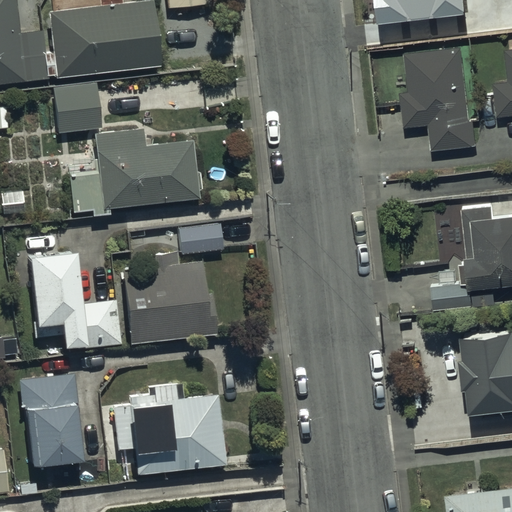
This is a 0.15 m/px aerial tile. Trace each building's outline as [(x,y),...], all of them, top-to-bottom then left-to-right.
[(14,0),(0,0),(0,78),(48,73),(42,23),(17,26),(14,0)] [(152,0),(70,0),(47,3),(55,70),(160,58),(152,0)] [(373,0),(376,26),(465,16),(463,0),(373,0)] [(462,39),(403,46),(408,84),(400,85),(404,119),(430,116),(433,144),(474,139),(462,39)] [(511,40),(505,41),(509,74),(493,76),(496,109),(511,107),(511,40)] [(96,76),(52,81),(57,128),(101,123),(96,76)] [(141,120),(92,127),(97,165),(101,201),(108,200),(198,189),(190,131),(144,137),(141,120)] [(97,165),(68,168),(72,204),(90,202),(91,209),(109,207),(108,200),(101,201),(97,165)] [(22,186),(1,188),(3,211),(24,209),(22,186)] [(488,197),(462,200),(469,282),(511,277),(511,206),(494,208),(488,197)] [(219,216),(176,221),(178,245),(179,249),(222,243),(219,216)] [(75,241),(26,245),(34,332),(75,329),(77,347),(123,343),(117,297),(80,300),(75,241)] [(145,259),(123,261),(130,335),(215,327),(211,284),(204,285),(201,253),(178,255),(178,245),(144,248),(145,259)] [(16,329),(0,330),(0,327),(0,354),(19,353),(16,329)] [(511,330),(459,337),(468,416),(511,410),(511,330)] [(75,366),(13,371),(16,401),(24,400),(29,456),(82,452),(75,366)] [(145,391),(108,395),(113,444),(127,442),(129,467),(227,457),(220,385),(177,389),(176,375),(144,378),(145,391)] [(3,443),(0,443),(0,486),(9,486),(3,443)] [(511,511),(511,481),(450,487),(452,511),(511,511)]
